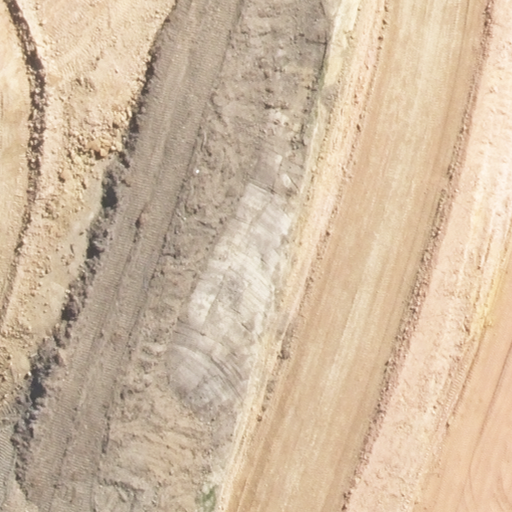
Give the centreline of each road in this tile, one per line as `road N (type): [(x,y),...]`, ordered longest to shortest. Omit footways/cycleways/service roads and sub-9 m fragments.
road 1 (unknown): [(0,365),(207,511)]
road 2 (unknown): [(418,511),(511,381)]
